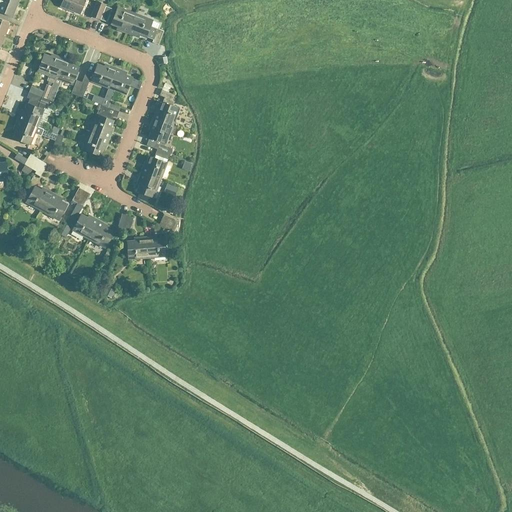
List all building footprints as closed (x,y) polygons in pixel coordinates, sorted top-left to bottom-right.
[(0,0),(0,13),(12,18),(17,6),(0,0)] [(62,0),(60,7),(79,14),(84,0),(62,0)] [(105,7),(106,5),(96,1),(90,16),(95,18),(100,20),(105,7)] [(111,9),(105,7),(100,20),(106,22),(111,9)] [(127,33),(134,15),(117,8),(111,24),(118,27),(117,29),(127,33)] [(134,15),(127,33),(138,38),(139,35),(145,38),(152,22),(134,15)] [(0,34),(5,36),(9,24),(0,20),(0,34)] [(163,32),(157,29),(152,43),(158,45),(163,32)] [(61,59),(51,55),(50,58),(43,55),(37,71),(48,76),(46,81),(48,82),(46,85),(50,87),(61,59)] [(61,59),(50,87),(51,87),(56,88),(57,85),(59,86),(61,80),(72,84),(78,68),(71,65),(72,63),(61,59)] [(97,65),(91,81),(108,88),(114,69),(115,69),(105,65),(104,68),(97,65)] [(115,69),(114,69),(108,88),(125,95),(131,78),(125,76),(126,73),(115,69)] [(76,96),(81,83),(76,81),(71,94),(76,96)] [(87,85),(81,83),(76,96),(82,98),(87,85)] [(41,98),(46,100),(49,94),(44,92),(31,87),(28,93),(41,98)] [(171,126),(178,109),(172,107),(174,102),(172,101),(174,96),(161,90),(159,96),(164,98),(162,103),(159,110),(157,109),(153,120),(171,127),(171,126)] [(48,105),(49,101),(46,100),(41,98),(28,93),(26,98),(29,99),(27,104),(24,111),(22,110),(17,120),(36,128),(36,127),(43,110),(45,104),(48,105)] [(101,106),(118,113),(120,107),(108,102),(103,100),(101,106)] [(116,118),(118,113),(101,106),(100,105),(98,105),(96,110),(98,111),(96,115),(89,132),(108,139),(112,129),(109,128),(112,121),(111,121),(113,117),(116,118)] [(125,105),(123,111),(129,114),(132,107),(125,105)] [(33,134),(40,137),(43,130),(36,127),(36,128),(17,120),(13,130),(16,131),(13,138),(29,145),(33,134)] [(176,128),(171,126),(171,127),(153,120),(149,130),(151,131),(149,138),(165,144),(169,133),(174,135),(176,128)] [(108,139),(89,132),(83,149),(99,155),(101,148),(104,149),(108,139)] [(58,150),(62,140),(63,137),(62,136),(58,134),(57,136),(55,141),(52,147),(58,150)] [(156,150),(169,155),(170,155),(172,149),(159,144),(156,150)] [(169,155),(156,150),(154,156),(167,161),(170,155),(169,155)] [(38,167),(41,162),(30,155),(26,160),(38,167)] [(141,174),(159,180),(159,181),(166,163),(150,157),(148,164),(145,163),(141,174)] [(35,172),(38,167),(26,160),(23,165),(35,172)] [(38,167),(35,172),(34,174),(40,177),(47,165),(41,162),(38,167)] [(159,180),(141,174),(137,184),(139,185),(137,192),(153,198),(159,181),(159,180)] [(42,211),(51,194),(42,188),(41,191),(34,187),(26,202),(42,211)] [(77,203),(84,191),(79,188),(72,200),(77,203)] [(84,191),(77,203),(70,216),(77,220),(72,230),(88,239),(97,221),(88,216),(87,219),(78,214),(89,194),(84,191)] [(51,194),(42,211),(58,221),(67,206),(60,202),(61,200),(51,194)] [(117,228),(122,229),(123,230),(127,216),(121,214),(117,228)] [(176,221),(163,215),(161,220),(173,226),(175,227),(178,222),(176,221)] [(127,216),(123,230),(129,232),(133,218),(127,216)] [(175,227),(173,226),(161,220),(158,226),(171,232),(173,233),(175,227)] [(97,221),(88,239),(105,248),(113,233),(107,229),(108,227),(97,221)] [(144,238),(146,258),(165,257),(164,239),(156,240),(156,237),(144,238)] [(146,258),(144,238),(134,239),(134,242),(126,242),(128,260),(146,258)]
